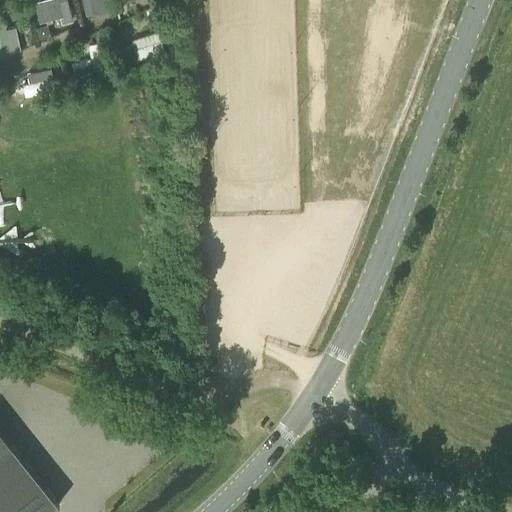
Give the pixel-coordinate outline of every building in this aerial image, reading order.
[(61,22),(74,19),(70,0),(34,0),(40,21),(60,16),(61,22)] [(108,0),(82,0),(86,15),(111,10),(108,0)] [(0,26),(0,54),(22,50),(17,23),(0,26)] [(158,29),(132,39),(140,59),(166,49),(158,29)] [(0,511),(46,511),(59,503),(0,428),(0,511)]
